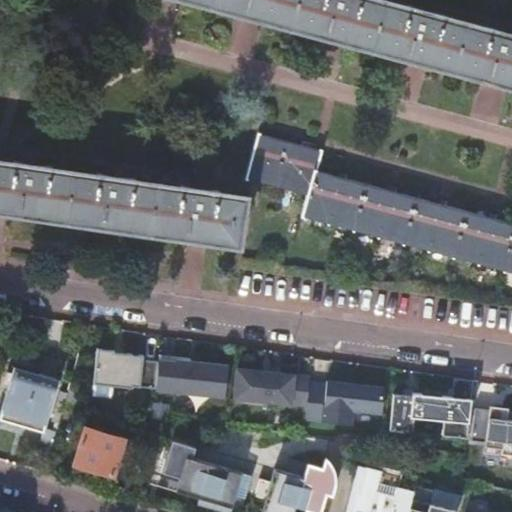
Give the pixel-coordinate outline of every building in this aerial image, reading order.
[(448,65),(458,22),(444,19),(445,15),(440,14),(436,13),(432,12),(426,11),(422,10),(417,8),(413,7),(410,5),(409,5),(408,9),(374,0),(203,0),(448,65)] [(448,65),(511,81),(511,33),(503,31),(497,28),(491,26),(489,30),(458,22),(448,65)] [(409,240),(418,199),(316,172),(322,150),(320,149),(319,151),(261,135),(261,133),(259,132),(247,178),(249,179),(250,175),(309,191),(302,216),(304,216),(305,212),(409,240)] [(0,208),(236,242),(240,243),(240,240),(238,240),(243,201),(245,201),(245,198),(242,197),(242,198),(219,194),(219,190),(215,190),(212,190),(204,190),(199,189),(195,188),(191,187),(189,187),(183,186),(182,185),(181,189),(135,183),(136,179),(133,179),(130,178),(127,178),(123,178),(120,177),(117,177),(114,176),(112,176),(107,175),(104,174),(102,174),(98,173),(98,177),(51,171),(52,167),(47,166),(44,166),(41,166),(36,165),(31,165),(28,164),(25,164),(21,163),(18,162),(15,161),(14,166),(0,163),(0,208)] [(511,224),(418,199),(409,240),(511,267),(511,224)] [(89,364),(90,356),(82,355),(81,363),(89,364)] [(132,362),(126,413),(183,420),(188,369),(132,362)] [(15,367),(1,415),(45,428),(58,380),(15,367)] [(222,372),(215,424),(271,430),(277,379),(222,372)] [(82,386),(70,382),(67,392),(62,408),(75,412),(82,386)] [(54,421),(58,423),(62,408),(67,392),(63,391),(54,421)] [(464,450),(467,423),(307,404),(304,431),(464,450)] [(85,428),(74,465),(112,477),(121,449),(126,450),(129,443),(123,441),(124,439),(85,428)] [(197,448),(173,441),(164,473),(181,479),(177,492),(201,499),(199,505),(224,511),(231,511),(233,508),(236,497),(246,500),(248,492),(253,476),(243,473),(194,459),(197,448)] [(327,459),(327,458),(324,469),(309,464),(305,479),(276,470),(272,482),(263,511),(295,511),(296,508),(311,511),(328,511),(336,486),(337,485),(337,483),(337,481),(337,479),(337,477),(336,475),(336,473),(335,471),(335,469),(334,467),(333,466),(332,464),(330,462),(329,460),(327,459)] [(398,478),(358,467),(346,511),(409,511),(414,494),(395,489),(398,478)] [(414,493),(414,494),(409,511),(455,511),(458,504),(414,493)]
